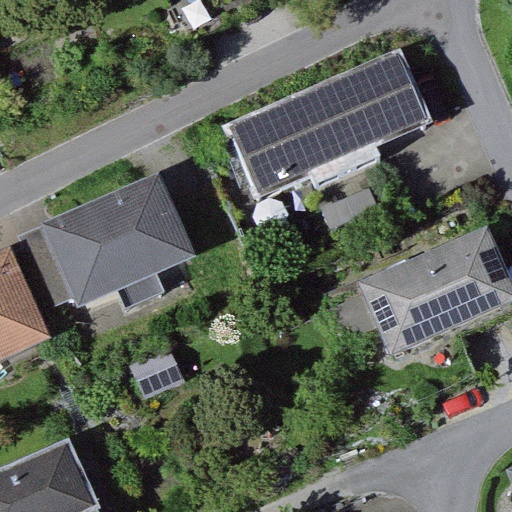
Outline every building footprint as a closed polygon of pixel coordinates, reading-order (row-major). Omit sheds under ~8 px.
[(211,137),(240,211),(409,143),(380,70),(211,137)] [(32,244),(62,318),(175,272),(145,198),(32,244)] [(342,302),(369,363),(502,304),(475,243),(342,302)] [(0,357),(25,347),(0,287),(0,357)] [(0,487),(0,511),(102,511),(75,452),(0,487)] [(511,511),(511,480),(498,486),(508,511),(511,511)]
